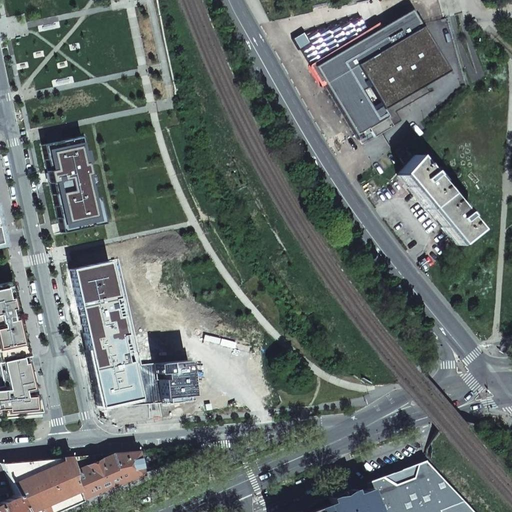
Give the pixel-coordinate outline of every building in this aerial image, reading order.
[(322,85),(325,84),(355,135),(367,128),(372,137),(390,126),(385,117),(394,112),(427,93),(423,86),(447,71),(410,11),(364,39),(360,37),(311,66),(322,85)] [(400,121),(394,112),(385,117),(390,126),(400,121)] [(367,128),(355,135),(360,144),(372,137),(367,128)] [(84,136),(41,145),(48,177),(60,233),(103,224),(84,136)] [(473,229),(413,155),(412,156),(397,174),(454,244),(473,229)] [(186,361),(141,365),(118,260),(69,271),(78,312),(91,367),(100,409),(189,401),(188,381),(191,381),(190,371),(187,371),(186,361)] [(0,418),(41,415),(18,316),(11,282),(0,284),(0,366),(4,385),(0,385),(0,418)] [(71,476),(82,501),(114,487),(142,474),(137,450),(69,457),(73,469),(73,476),(71,476)] [(0,463),(6,479),(14,496),(21,511),(56,511),(69,507),(82,501),(71,476),(73,476),(73,469),(69,457),(24,461),(0,463)] [(366,489),(374,511),(438,511),(462,502),(424,462),(416,464),(412,478),(394,485),(381,477),(363,483),(366,489)] [(374,511),(366,489),(352,494),(351,492),(345,495),(344,492),(319,501),(307,508),(308,511),(374,511)] [(0,501),(0,511),(21,511),(14,496),(0,501)]
